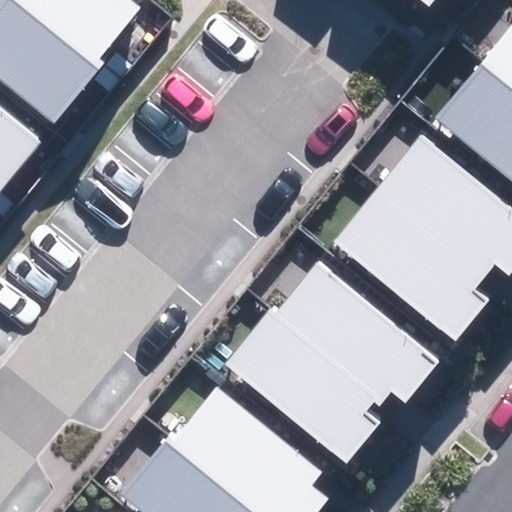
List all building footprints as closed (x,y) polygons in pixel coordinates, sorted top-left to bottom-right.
[(0,0),(0,79),(54,123),(104,62),(99,58),(141,8),(131,0),(0,0)] [(511,22),(435,116),(511,179),(511,22)] [(0,191),(39,143),(0,111),(0,191)] [(336,242),(455,339),(488,299),(473,287),(494,261),(511,275),(511,273),(511,206),(424,135),(336,242)] [(224,363),(347,460),(379,419),(367,409),(375,399),(381,404),(392,390),(406,402),(441,358),(317,259),(274,312),(268,307),(224,363)] [(317,511),(330,497),(315,484),(324,474),(217,385),(125,494),(146,511),(317,511)]
